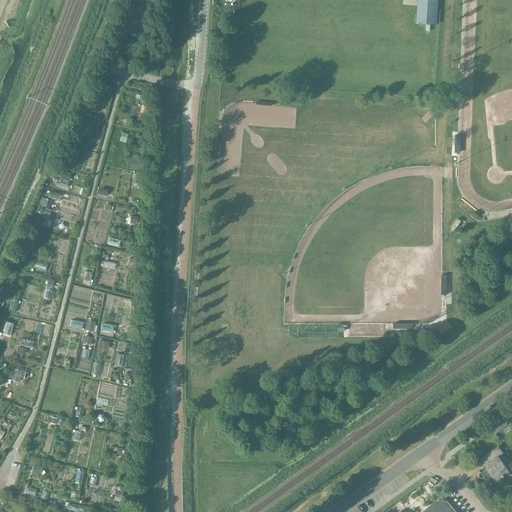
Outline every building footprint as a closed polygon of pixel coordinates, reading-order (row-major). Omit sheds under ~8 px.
[(418,0),(417,24),(436,25),(438,0),(418,0)] [(119,49),(117,57),(125,59),(132,61),(134,56),(134,54),(136,48),(137,42),(129,40),(127,47),(123,45),(120,45),(119,49)] [(480,469),(479,471),(480,472),(480,473),(479,474),(479,475),(479,476),(479,477),(479,478),(480,479),(481,479),(482,480),(483,479),(484,479),(486,481),(491,477),(494,482),(495,483),(497,482),(505,476),(510,473),(504,465),(508,461),(498,448),(479,461),(480,463),(483,467),(480,469)] [(431,481),(428,484),(432,488),(435,484),(438,481),(433,479),(430,478),(429,479),(431,481)] [(400,502),(396,506),(400,511),(404,507),(400,502)] [(453,511),(445,503),(436,502),(424,511),(453,511)]
